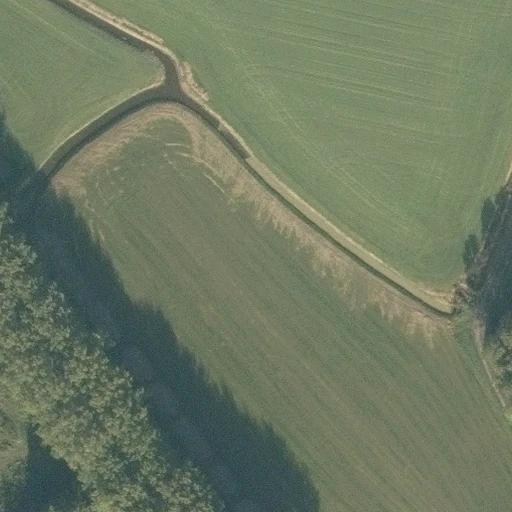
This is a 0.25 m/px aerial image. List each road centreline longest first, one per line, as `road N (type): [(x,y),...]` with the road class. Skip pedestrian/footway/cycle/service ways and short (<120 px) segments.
road 1 (tertiary): [(0,293),(161,511)]
road 2 (track): [(511,413),(483,355),(480,329),(511,238)]
